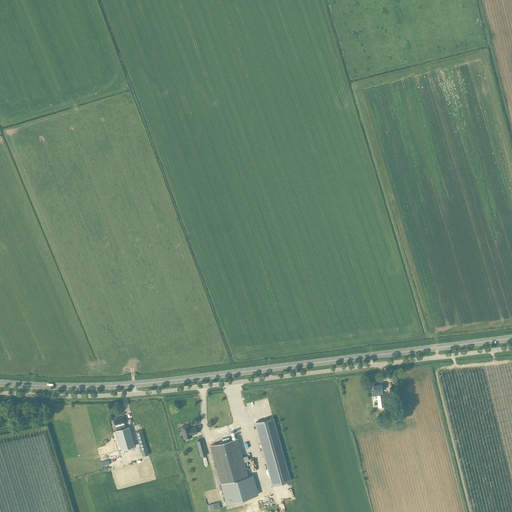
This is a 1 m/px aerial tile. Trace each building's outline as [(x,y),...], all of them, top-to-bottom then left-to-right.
[(374,385),(374,391),(378,390),(379,395),(377,395),(378,407),(385,407),(383,394),(382,390),(381,384),(374,385)] [(116,430),(122,449),(134,446),(129,427),(125,428),(124,423),(122,417),(114,419),(115,425),(116,430)] [(255,422),(273,485),(290,480),(273,417),(255,422)] [(191,435),(197,433),(195,427),(190,428),(189,425),(181,427),(184,438),(192,436),(191,435)] [(142,430),(136,432),(142,456),(149,454),(142,430)] [(211,445),(227,503),(258,494),(252,474),(247,476),(237,437),(211,445)] [(209,510),(220,507),(218,501),(208,504),(209,510)]
